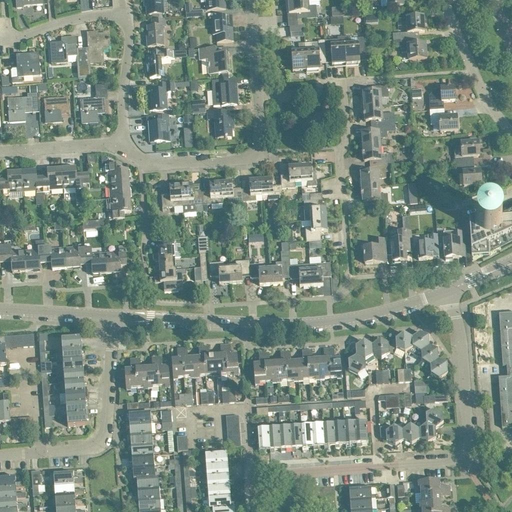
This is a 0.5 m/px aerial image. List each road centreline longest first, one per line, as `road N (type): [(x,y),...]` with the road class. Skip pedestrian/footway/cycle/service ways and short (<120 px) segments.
road 1 (unclassified): [(111,317),(309,323),(447,290)]
road 2 (residential): [(123,150),(127,12),(6,35)]
road 3 (residential): [(257,511),(255,476),(443,461),(464,452)]
road 4 (residential): [(0,454),(95,444),(107,413),(111,317)]
road 5 (residential): [(123,150),(155,165),(257,158),(256,95)]
road 6 (residential): [(343,198),(343,90),(256,95)]
road 7 (residential): [(464,452),(464,364),(447,290)]
road 8 (residential): [(511,136),(445,0)]
road 9 (residential): [(0,152),(101,144),(123,150)]
